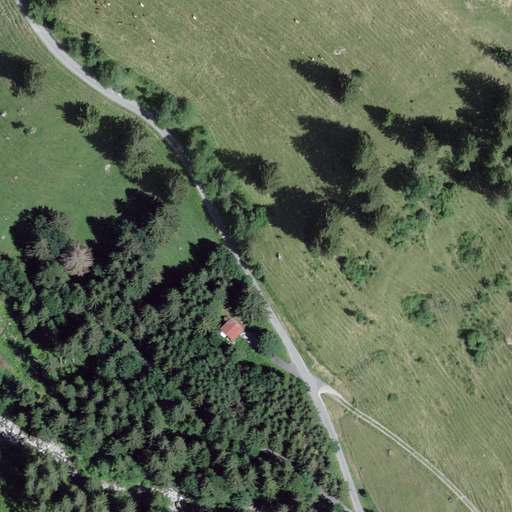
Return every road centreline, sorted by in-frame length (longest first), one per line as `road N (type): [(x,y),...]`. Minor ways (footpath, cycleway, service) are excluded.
road 1 (unclassified): [(358,511),(312,387),(182,154),(158,126),(57,53),(19,0)]
road 2 (track): [(0,257),(132,345),(217,433),(289,460),(353,511)]
road 3 (track): [(473,511),(437,469),(335,394),(312,387)]
